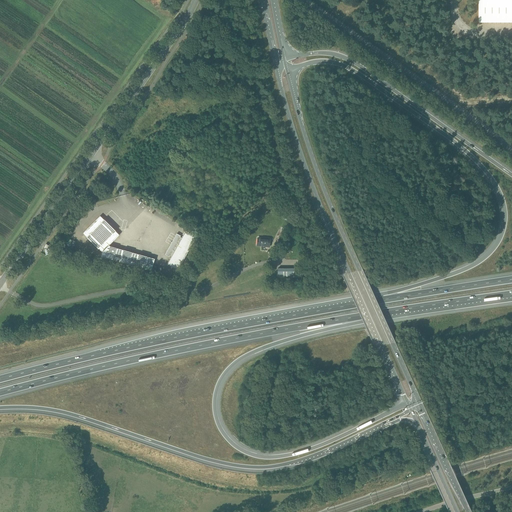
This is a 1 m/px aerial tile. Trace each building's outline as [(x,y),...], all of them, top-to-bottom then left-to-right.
[(511,0),(477,0),(478,22),(511,22),(511,0)] [(100,219),(82,237),(100,254),(107,246),(108,247),(118,237),(100,219)] [(171,256),(167,264),(178,270),(196,236),(185,231),(181,238),(180,237),(180,236),(176,234),(165,254),(169,257),(169,255),(171,256)] [(257,238),(256,245),(262,245),(262,246),(269,247),(270,239),(257,238)] [(287,243),(278,240),(276,247),(286,250),(287,243)] [(120,259),(122,253),(106,249),(103,259),(108,260),(109,256),(120,259)] [(296,269),(277,269),(277,278),(296,278),(296,269)]
